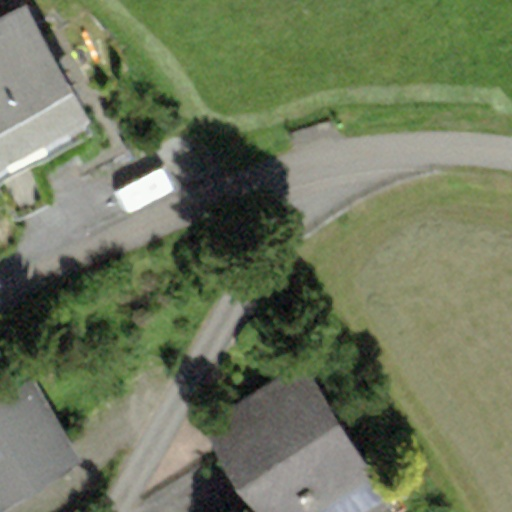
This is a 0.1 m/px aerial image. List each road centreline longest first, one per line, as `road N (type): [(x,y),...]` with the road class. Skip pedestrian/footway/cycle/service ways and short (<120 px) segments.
road 1 (residential): [(338,166),(238,291),(114,511)]
road 2 (unclassified): [(338,166),(121,215),(0,275)]
road 3 (unclassified): [(511,161),(437,151),(338,166)]
